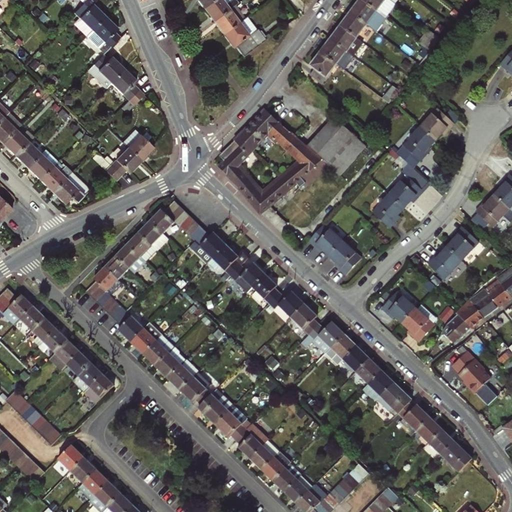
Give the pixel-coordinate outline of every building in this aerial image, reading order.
[(87,0),(85,3),(74,14),(92,31),(105,18),(93,6),(99,0),(98,0),(87,0)] [(197,0),(204,8),(214,0),(197,0)] [(214,21),(229,10),(236,5),(238,3),(236,0),(231,0),(214,0),(204,8),(214,21)] [(359,0),(350,13),(366,25),(376,11),(361,0),(359,0)] [(361,0),(376,11),(384,0),(361,0)] [(388,0),(384,0),(376,11),(385,18),(395,5),(394,4),(388,0)] [(236,5),(229,10),(239,23),(245,18),(236,5)] [(214,21),(223,34),(239,23),(229,10),(214,21)] [(366,25),(375,32),(385,18),(376,11),(366,25)] [(350,13),(340,26),(356,38),(366,25),(350,13)] [(245,18),(239,23),(249,36),(257,30),(247,17),(245,18)] [(105,18),(92,31),(86,37),(104,56),(120,39),(115,34),(118,30),(105,18)] [(243,57),(266,40),(258,29),(257,30),(249,36),(239,23),(223,34),(233,48),(235,46),(243,57)] [(330,40),(346,52),(352,56),(362,43),(356,38),(340,26),(330,40)] [(320,53),(336,65),(346,52),(330,40),(320,53)] [(511,71),(511,51),(500,64),(509,72),(511,70),(511,71)] [(336,65),(320,53),(310,66),(315,70),(310,75),(322,84),(336,65)] [(109,61),(104,56),(88,73),(105,89),(111,83),(125,69),(113,57),(109,61)] [(111,83),(130,101),(139,91),(134,86),(138,82),(125,69),(111,83)] [(139,91),(130,101),(134,105),(144,96),(139,91)] [(0,111),(0,113),(5,118),(12,111),(6,105),(0,111)] [(241,133),(256,147),(268,135),(276,144),(278,142),(301,163),(302,162),(312,169),(322,160),(308,147),(297,137),(281,122),(266,109),(241,133)] [(281,122),(297,137),(303,131),(309,124),(292,109),(281,122)] [(438,109),(421,128),(435,141),(441,135),(444,132),(446,134),(455,125),(438,109)] [(0,140),(4,145),(18,131),(25,123),(12,111),(5,118),(0,123),(0,140)] [(62,111),(58,116),(65,122),(69,118),(62,111)] [(308,147),(322,160),(330,166),(346,181),(372,152),(334,118),(308,147)] [(425,151),(428,148),(435,141),(421,128),(404,146),(420,162),(428,153),(425,151)] [(128,148),(141,135),(135,129),(123,142),(128,148)] [(4,145),(16,156),(30,142),(18,131),(4,145)] [(239,189),(260,214),(271,205),(263,195),(238,166),(256,147),(241,133),(219,156),(225,161),(219,167),(240,188),(239,189)] [(155,148),(141,135),(128,148),(142,161),(155,148)] [(29,168),(42,154),(30,142),(16,156),(29,168)] [(60,161),(48,148),(42,154),(55,166),(60,161)] [(130,174),(142,161),(128,148),(111,165),(122,176),(127,171),(130,174)] [(41,181),(55,166),(42,154),(29,168),(41,181)] [(301,163),(263,195),(271,205),(301,182),(305,188),(330,166),(322,160),(312,169),(302,162),(301,163)] [(54,193),(73,173),(60,161),(55,166),(41,181),(54,193)] [(117,181),(122,176),(111,165),(107,170),(117,181)] [(73,173),(54,193),(66,205),(73,198),(78,203),(90,190),(73,173)] [(511,206),(511,176),(511,175),(502,184),(504,186),(502,189),(496,196),(510,209),(511,206)] [(407,176),(390,194),(404,208),(411,202),(413,199),(415,200),(424,191),(407,176)] [(398,215),(404,208),(390,194),(373,213),(390,228),(398,220),(396,218),(398,215)] [(13,210),(0,196),(0,221),(1,222),(13,210)] [(493,228),(510,209),(496,196),(489,203),(486,205),(484,204),(476,212),(493,228)] [(176,202),(166,212),(171,218),(181,207),(176,202)] [(171,218),(176,222),(186,212),(181,207),(171,218)] [(152,222),(164,234),(176,222),(171,218),(166,212),(164,210),(152,222)] [(186,212),(176,222),(181,227),(191,216),(186,212)] [(191,216),(181,227),(186,232),(196,221),(191,216)] [(196,221),(186,232),(191,237),(201,226),(196,221)] [(164,234),(152,222),(141,234),(153,246),(158,251),(169,239),(164,234)] [(323,250),(329,256),(343,241),(324,224),(309,241),(318,249),(320,247),(323,250)] [(191,237),(196,242),(207,231),(201,226),(191,237)] [(479,242),(462,227),(454,236),(456,238),(454,241),(447,247),(462,261),(479,242)] [(196,242),(199,244),(202,247),(212,237),(207,231),(196,242)] [(141,234),(130,245),(142,257),(153,246),(141,234)] [(202,247),(199,244),(192,251),(208,266),(228,246),(215,234),(212,237),(202,247)] [(361,258),(343,241),(329,256),(336,262),(339,265),(337,267),(346,275),(361,258)] [(142,257),(130,245),(119,257),(131,269),(142,257)] [(228,246),(208,266),(215,273),(221,267),(232,277),(242,266),(249,258),(244,254),(239,258),(238,256),(228,246)] [(445,279),(462,261),(447,247),(441,254),(439,257),(437,255),(429,264),(445,279)] [(244,250),(238,256),(239,258),(244,254),(249,258),(251,257),(244,250)] [(131,269),(119,257),(107,268),(120,281),(131,269)] [(242,266),(232,277),(249,294),(255,288),(267,276),(255,265),(248,271),(242,266)] [(511,296),(511,267),(499,276),(503,281),(500,283),(501,284),(511,297),(511,296)] [(120,281),(107,268),(96,279),(115,297),(125,286),(120,281)] [(267,276),(255,288),(271,304),(282,293),(277,289),(279,287),(267,276)] [(484,288),(485,290),(488,294),(498,306),(511,297),(501,284),(500,283),(497,279),(492,282),(496,287),(494,288),(490,284),(484,288)] [(88,293),(93,298),(103,287),(97,282),(88,293)] [(103,287),(93,298),(98,303),(108,292),(103,287)] [(471,301),(473,305),(483,317),(498,306),(488,294),(485,290),(484,288),(478,294),(471,301)] [(8,290),(3,295),(14,306),(18,301),(8,290)] [(402,323),(416,308),(397,291),(382,308),(390,315),(392,313),(395,316),(402,323)] [(98,303),(103,308),(113,297),(108,292),(98,303)] [(280,306),(293,318),(305,305),(292,293),(287,298),(282,293),(271,304),(276,309),(280,306)] [(3,295),(0,297),(0,302),(9,311),(14,306),(3,295)] [(17,327),(23,321),(35,309),(22,296),(18,301),(14,306),(9,311),(5,315),(17,327)] [(103,308),(108,313),(118,302),(113,297),(103,308)] [(471,301),(456,313),(459,316),(470,329),(477,322),(483,317),(473,305),(471,301)] [(0,302),(0,312),(4,316),(5,315),(9,311),(0,302)] [(108,313),(113,317),(123,307),(118,302),(108,313)] [(305,305),(293,318),(310,335),(321,324),(316,320),(318,317),(305,305)] [(422,305),(417,309),(428,319),(432,314),(422,305)] [(280,306),(276,309),(289,322),(293,318),(280,306)] [(123,307),(113,317),(118,322),(128,312),(123,307)] [(435,325),(428,319),(417,309),(416,308),(402,323),(409,329),(412,332),(410,334),(419,342),(435,325)] [(23,321),(34,332),(46,320),(35,309),(23,321)] [(128,312),(118,322),(123,327),(133,317),(130,314),(128,312)] [(470,329),(459,316),(449,325),(454,330),(447,336),(455,344),(470,329)] [(146,329),(133,317),(123,327),(120,331),(133,343),(146,329)] [(40,338),(46,343),(58,331),(46,320),(34,332),(40,338)] [(511,329),(511,325),(508,320),(503,323),(509,331),(511,329)] [(146,329),(133,343),(146,356),(159,342),(165,336),(152,323),(146,329)] [(327,329),(321,324),(310,335),(299,347),(304,352),(312,344),(325,357),(328,353),(345,336),(332,323),(327,329)] [(447,336),(454,330),(449,325),(443,332),(440,337),(443,340),(447,336)] [(52,349),(57,355),(69,342),(58,331),(46,343),(52,349)] [(165,336),(159,342),(146,356),(157,367),(170,353),(176,347),(165,336)] [(345,336),(328,353),(341,365),(345,360),(357,348),(345,336)] [(46,343),(40,338),(35,343),(40,349),(46,343)] [(57,355),(69,366),(81,353),(69,342),(57,355)] [(46,343),(40,349),(46,354),(52,349),(46,343)] [(170,353),(157,367),(169,379),(182,365),(187,360),(176,347),(170,353)] [(357,348),(345,360),(357,373),(370,360),(357,348)] [(460,356),(455,351),(448,357),(453,363),(460,356)] [(452,366),(464,380),(479,364),(467,352),(452,366)] [(69,366),(80,377),(92,365),(81,353),(69,366)] [(69,366),(57,355),(52,360),(63,371),(69,366)] [(370,360),(357,373),(370,385),(382,372),(370,360)] [(475,394),(490,378),(483,371),(484,369),(479,364),(464,380),(465,381),(469,386),(468,387),(475,394)] [(80,377),(75,382),(86,393),(91,388),(103,375),(92,365),(80,377)] [(169,379),(181,390),(195,377),(182,365),(169,379)] [(382,372),(370,385),(365,390),(377,402),(382,397),(395,384),(382,372)] [(115,386),(103,375),(91,388),(102,398),(115,386)] [(195,377),(181,390),(195,404),(198,401),(203,405),(213,394),(195,377)] [(395,384),(382,397),(395,410),(391,414),(396,419),(400,415),(411,403),(413,401),(395,384)] [(97,403),(102,398),(91,388),(86,393),(97,403)] [(205,414),(217,426),(235,408),(236,407),(218,389),(213,394),(203,405),(208,411),(205,414)] [(13,407),(22,397),(18,394),(17,392),(8,402),(13,407)] [(13,407),(18,412),(28,403),(22,397),(13,407)] [(24,417),(33,408),(30,405),(28,403),(18,412),(24,417)] [(411,403),(400,415),(404,419),(417,431),(430,418),(417,406),(416,408),(411,403)] [(24,417),(29,422),(38,413),(33,408),(24,417)] [(235,408),(217,426),(230,438),(233,435),(238,440),(252,426),(235,408)] [(38,413),(29,422),(33,426),(42,417),(42,416),(38,413)] [(33,426),(38,431),(47,422),(42,417),(33,426)] [(430,418),(417,431),(429,443),(442,430),(430,418)] [(404,419),(400,423),(413,436),(417,431),(404,419)] [(38,431),(43,436),(52,426),(47,422),(38,431)] [(240,447),(252,459),(270,441),(253,425),(252,426),(238,440),(242,444),(240,447)] [(43,436),(48,440),(57,431),(53,427),(52,426),(43,436)] [(442,430),(429,443),(442,456),(455,442),(442,430)] [(57,431),(48,440),(54,446),(62,437),(57,431)] [(6,434),(0,439),(0,448),(1,449),(11,438),(6,434)] [(11,438),(1,449),(6,454),(16,443),(11,438)] [(270,441),(252,459),(264,471),(279,454),(281,452),(270,441)] [(473,460),(455,442),(442,456),(460,473),(473,460)] [(16,443),(6,454),(8,457),(11,459),(22,448),(16,443)] [(60,459),(73,472),(86,459),(73,447),(60,459)] [(11,459),(16,464),(27,453),(22,448),(11,459)] [(27,453),(16,464),(21,469),(32,458),(27,453)] [(264,471),(275,482),(287,469),(291,465),(279,454),(264,471)] [(32,458),(21,469),(26,474),(37,463),(32,458)] [(86,459),(73,472),(85,483),(98,471),(86,459)] [(26,474),(31,479),(42,468),(37,463),(26,474)] [(361,464),(356,469),(367,479),(372,474),(361,464)] [(36,484),(47,473),(42,468),(31,479),(36,484)] [(286,493),(299,480),(287,469),(275,482),(286,493)] [(356,469),(352,474),(362,484),(367,479),(356,469)] [(79,489),(92,502),(110,483),(98,471),(85,483),(79,489)] [(347,479),(357,489),(362,484),(352,474),(347,479)] [(302,476),(299,480),(286,493),(298,504),(310,491),(314,487),(302,476)] [(347,479),(342,483),(353,494),(357,489),(347,479)] [(110,483),(92,502),(102,511),(106,511),(123,495),(110,483)] [(342,483),(337,489),(348,499),(353,494),(342,483)] [(395,502),(400,497),(390,487),(384,492),(395,502)] [(337,489),(332,494),(342,504),(348,499),(337,489)] [(305,511),(318,511),(316,510),(322,505),(323,504),(310,491),(298,504),(305,511)] [(395,502),(384,492),(379,498),(390,508),(395,502)] [(332,494),(327,499),(337,509),(342,504),(332,494)] [(0,495),(0,505),(6,511),(12,511),(15,510),(0,495)] [(130,511),(135,507),(123,495),(106,511),(130,511)] [(385,511),(390,508),(379,498),(374,503),(384,511),(385,511)] [(323,504),(322,505),(328,511),(334,511),(337,509),(327,499),(323,504)] [(384,511),(374,503),(369,508),(373,511),(384,511)]
